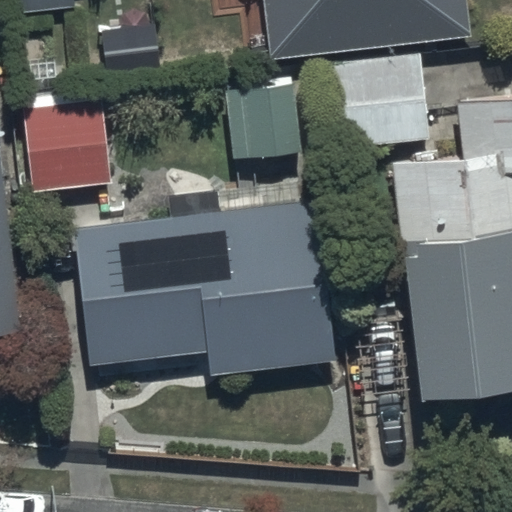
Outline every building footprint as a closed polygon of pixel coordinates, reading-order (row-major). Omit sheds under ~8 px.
[(261,0),(266,44),(465,24),(462,0),(261,0)] [(416,37),(311,48),(320,135),(426,123),(416,37)] [(291,62),(222,69),(229,141),(298,134),(291,62)] [(408,301),(418,362),(511,350),(511,73),(450,81),(456,138),(389,146),(408,301)] [(97,77),(22,86),(33,177),(108,168),(97,77)] [(164,177),(166,199),(71,207),(87,350),(206,338),(208,359),(331,346),(314,186),(296,187),(294,166),(164,177)] [(0,318),(16,317),(0,168),(0,318)]
